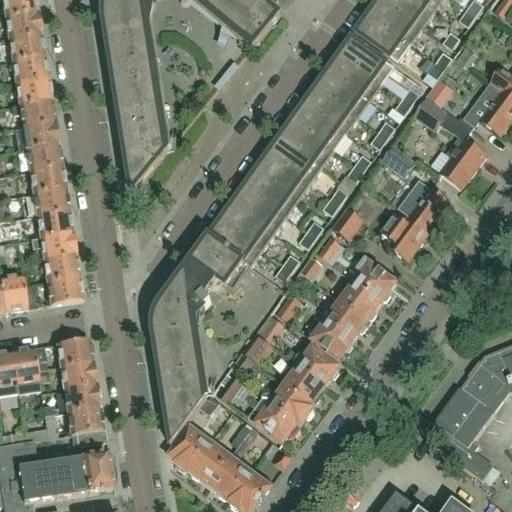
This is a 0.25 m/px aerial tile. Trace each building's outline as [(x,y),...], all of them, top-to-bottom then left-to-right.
[(38,17),(34,0),(5,0),(1,1),(4,23),(38,17)] [(171,151),(167,125),(152,28),(158,0),(108,0),(106,7),(105,6),(105,7),(106,8),(104,17),(103,17),(103,18),(104,18),(105,27),(104,27),(104,28),(105,28),(107,38),(106,38),(106,39),(107,39),(108,49),(107,49),(108,50),(110,59),(109,59),(109,60),(110,60),(112,70),(111,70),(111,71),(112,71),(113,81),(113,82),(115,91),(114,91),(114,92),(115,92),(117,102),(116,102),(116,103),(117,103),(118,113),(118,114),(120,123),(119,123),(119,124),(120,124),(122,134),(121,134),(121,135),(122,135),(123,145),(123,146),(125,155),(124,155),(124,156),(125,156),(127,166),(126,166),(126,167),(127,167),(128,177),(128,178),(129,178),(130,187),(129,187),(129,189),(130,188),(132,199),(134,196),(135,196),(136,195),(150,178),(168,156),(172,154),(171,151)] [(281,19),(257,0),(194,0),(197,2),(195,4),(221,25),(223,23),(241,39),(240,41),(254,52),(281,19)] [(435,17),(410,0),(381,0),(380,3),(423,34),(435,17)] [(447,1),(445,0),(410,0),(435,17),(447,1)] [(511,1),(510,0),(507,0),(494,18),(507,28),(511,21),(511,1)] [(423,34),(380,3),(368,20),(411,51),(423,34)] [(474,4),(467,15),(476,22),(484,11),(474,4)] [(468,32),(476,22),(467,15),(459,26),(468,32)] [(41,40),(38,17),(4,23),(8,45),(41,40)] [(411,51),(368,20),(355,37),(399,68),(411,51)] [(452,55),(460,44),(451,37),(443,48),(445,50),(452,55)] [(45,62),(41,40),(8,45),(11,67),(45,62)] [(395,72),(352,41),(340,59),(383,90),(395,72)] [(443,58),(436,68),(445,75),(457,58),(452,55),(445,50),(441,56),(443,58)] [(469,73),(478,61),(467,51),(457,63),(457,64),(469,73)] [(383,90),(340,59),(328,75),(371,106),(383,90)] [(48,84),(45,62),(11,67),(15,89),(48,84)] [(439,84),(445,75),(436,68),(428,79),(437,85),(439,84)] [(511,104),(511,79),(503,73),(491,89),(501,96),(511,104)] [(371,106),(328,75),(316,92),(359,123),(371,106)] [(52,106),(48,84),(15,89),(18,111),(52,106)] [(437,85),(427,100),(442,111),(454,95),(439,84),(437,85)] [(359,123),(316,92),(304,108),(347,139),(359,123)] [(396,100),(403,104),(412,111),(418,103),(402,92),(396,100)] [(511,104),(501,96),(480,125),(501,141),(511,125),(511,104)] [(465,145),(472,136),(449,118),(428,103),(414,123),(436,138),(442,131),(459,143),(448,159),(443,156),(432,171),(441,177),(440,178),(461,194),(487,160),(479,155),(465,145)] [(412,111),(403,104),(395,115),(404,121),(412,111)] [(55,128),(52,106),(18,111),(11,112),(12,121),(20,120),(22,133),(55,128)] [(347,139),(304,108),(292,125),(335,156),(347,139)] [(335,156),(292,125),(280,142),(323,173),(335,156)] [(386,127),(379,138),(388,144),(395,134),(386,127)] [(18,156),(25,155),(59,150),(55,128),(22,133),(14,134),(18,156)] [(380,155),(388,144),(379,138),(371,148),(380,155)] [(323,173),(280,142),(268,158),(311,189),(323,173)] [(29,177),(62,172),(59,150),(25,155),(29,177)] [(405,184),(417,168),(394,150),(382,166),(405,184)] [(311,189),(268,158),(256,175),(299,206),(311,189)] [(362,160),(355,171),(364,177),(372,167),(362,160)] [(347,181),(356,188),(364,177),(355,171),(347,181)] [(66,194),(62,172),(29,177),(32,199),(66,194)] [(299,206),(256,175),(244,191),(287,222),(299,206)] [(0,186),(0,197),(18,196),(17,185),(0,186)] [(287,222),(244,191),(232,208),(275,239),(287,222)] [(430,237),(451,208),(430,193),(408,221),(430,237)] [(69,216),(66,194),(32,199),(36,221),(69,216)] [(347,201),(338,195),(331,204),(340,211),(347,201)] [(332,221),(340,211),(331,204),(323,215),(332,221)] [(23,207),(27,227),(35,226),(31,205),(23,207)] [(275,239),(232,208),(220,224),(264,255),(275,239)] [(347,214),(333,236),(350,248),(365,227),(347,214)] [(73,238),(69,216),(36,221),(40,243),(73,238)] [(408,266),(430,237),(408,221),(404,227),(394,220),(380,237),(391,245),(387,250),(408,266)] [(264,255),(220,224),(208,242),(251,272),(264,255)] [(315,227),(307,237),(316,244),(324,233),(315,227)] [(309,254),(316,244),(307,237),(300,248),(309,254)] [(76,260),(73,238),(40,243),(43,265),(76,260)] [(208,314),(206,312),(211,306),(205,299),(216,284),(234,297),(251,272),(208,242),(191,266),(191,267),(187,273),(186,272),(184,275),(185,275),(179,283),(179,282),(178,283),(178,284),(173,291),(172,291),(172,292),(167,300),(166,299),(166,300),(166,301),(161,308),(160,308),(160,309),(156,317),(155,317),(155,318),(153,327),(152,328),(153,328),(154,338),(153,338),(153,339),(199,331),(198,323),(208,314)] [(331,244),(320,260),(329,267),(340,250),(331,244)] [(80,282),(76,260),(43,265),(47,287),(80,282)] [(291,260),(283,270),(292,277),(300,266),(291,260)] [(302,278),(313,286),(324,271),(313,263),(302,278)] [(397,287),(367,265),(359,275),(363,277),(356,286),(353,284),(352,285),(382,307),(384,305),(387,305),(393,296),(391,295),(397,287)] [(26,288),(45,282),(41,270),(22,277),(26,288)] [(285,288),(292,277),(283,270),(276,281),(285,288)] [(26,293),(24,280),(0,284),(6,317),(29,314),(26,293)] [(83,305),(80,282),(47,287),(50,310),(83,305)] [(382,307),(352,285),(345,293),(349,296),(341,306),(370,328),(376,319),(376,315),(382,307)] [(29,314),(41,312),(38,291),(26,293),(29,314)] [(291,301),(277,319),(285,325),(298,306),(291,301)] [(370,328),(341,306),(333,317),(330,314),(324,323),(327,326),(354,345),(361,336),(363,336),(370,328)] [(274,323),(260,342),(271,350),(285,331),(274,323)] [(354,345),(327,326),(319,336),(316,333),(309,342),(339,365),(345,358),(346,359),(353,350),(353,347),(354,345)] [(211,403),(208,385),(199,331),(153,339),(154,339),(155,349),(155,350),(156,350),(157,360),(156,360),(156,361),(157,361),(159,370),(158,370),(158,371),(159,371),(160,381),(160,382),(161,382),(162,392),(161,392),(162,393),(164,402),(163,402),(163,403),(164,403),(165,413),(165,414),(166,414),(167,424),(166,424),(167,425),(169,434),(168,434),(168,435),(169,435),(171,452),(207,404),(211,403)] [(262,363),(271,350),(260,342),(250,356),(262,363)] [(93,367),(89,344),(56,349),(60,373),(93,367)] [(511,350),(499,356),(498,351),(490,354),(492,359),(486,361),(481,367),(480,366),(469,380),(470,381),(435,429),(443,434),(433,448),(483,485),(493,470),(474,456),(479,450),(474,446),(494,420),(493,419),(509,398),(511,396),(511,350)] [(340,371),(314,352),(306,362),(302,360),(296,368),(326,391),(331,384),(333,386),(339,377),(338,374),(340,371)] [(40,386),(38,377),(35,356),(35,355),(34,353),(12,356),(17,389),(18,399),(41,395),(40,386)] [(38,377),(48,375),(44,354),(35,355),(35,356),(38,377)] [(17,389),(12,356),(0,358),(0,401),(18,399),(17,389)] [(243,360),(233,374),(245,382),(254,368),(243,360)] [(97,390),(93,367),(60,373),(63,395),(97,390)] [(326,391),(296,368),(289,377),(293,379),(285,390),(314,411),(323,399),(321,398),(326,391)] [(218,401),(229,409),(243,389),(229,379),(222,389),(226,391),(218,401)] [(100,412),(97,390),(63,395),(67,417),(100,412)] [(271,409),(301,431),(307,422),(310,422),(314,417),(313,414),(315,411),(314,411),(285,390),(276,402),(270,398),(266,399),(263,402),(272,408),(271,409)] [(272,408),(263,402),(249,422),(284,448),(288,442),(291,444),(301,431),(271,409),(272,408)] [(219,409),(211,403),(202,416),(210,422),(219,409)] [(45,421),(55,419),(53,410),(44,412),(45,421)] [(104,435),(100,412),(67,417),(71,441),(76,440),(104,435)] [(58,442),(55,419),(45,421),(49,444),(58,442)] [(236,443),(242,447),(251,436),(245,431),(236,443)] [(188,477),(211,447),(191,432),(169,461),(176,466),(175,467),(178,469),(178,472),(183,476),(185,475),(188,477)] [(48,444),(46,433),(25,436),(26,447),(32,446),(48,444)] [(259,437),(254,433),(251,436),(242,447),(231,462),(209,491),(219,497),(219,500),(224,504),(227,503),(229,505),(251,476),(237,466),(245,457),(259,437)] [(106,447),(104,435),(76,440),(78,452),(106,447)] [(26,447),(25,436),(1,440),(3,451),(26,447)] [(113,495),(108,459),(37,470),(32,446),(26,447),(3,451),(0,451),(0,492),(1,499),(3,511),(2,511),(32,511),(32,507),(113,495)] [(209,491),(231,462),(211,447),(188,477),(189,478),(190,476),(192,478),(192,480),(198,484),(200,484),(209,491)] [(284,474),(293,461),(286,456),(276,468),(284,474)] [(265,499),(274,488),(265,481),(262,484),(251,476),(229,505),(228,506),(231,509),(231,511),(232,511),(255,511),(263,502),(264,503),(266,500),(265,499)] [(452,511),(416,511),(400,500),(397,498),(386,511),(456,511),(454,510),(452,511)]
